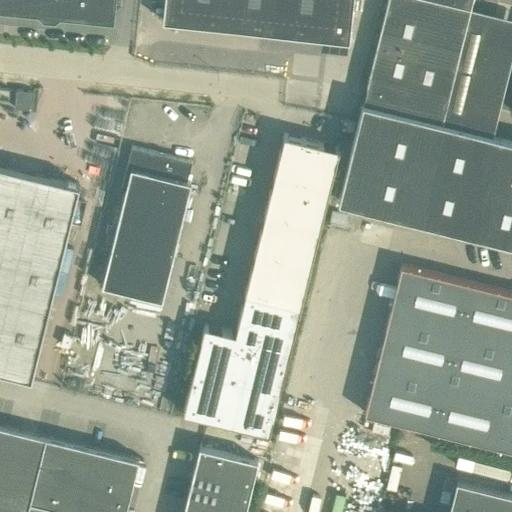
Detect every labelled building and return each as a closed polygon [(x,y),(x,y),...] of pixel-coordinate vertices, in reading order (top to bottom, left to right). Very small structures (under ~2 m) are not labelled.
[(111,3),(110,0),(0,0),(0,4),(1,5),(39,9),(40,8),(44,13),(53,14),(57,10),(58,11),(97,15),(100,15),(103,14),(106,12),(108,10),(110,7),(111,3)] [(163,0),(162,19),(317,36),(348,40),(352,0),(163,0)] [(511,243),(511,138),(441,121),(471,0),(387,0),(337,200),(511,243)] [(251,52),(251,71),(276,72),(276,53),(251,52)] [(0,98),(8,99),(9,88),(0,87),(0,98)] [(32,108),(33,90),(15,89),(14,107),(32,108)] [(150,116),(147,127),(174,134),(177,122),(150,116)] [(147,127),(144,139),(172,146),(174,134),(147,127)] [(205,129),(202,141),(233,148),(236,137),(205,129)] [(234,331),(204,323),(182,410),(268,431),(339,146),(283,133),(234,331)] [(144,139),(142,151),(169,157),(172,146),(144,139)] [(202,141),(199,152),(230,160),(233,148),(202,141)] [(142,151),(139,162),(166,169),(169,157),(142,151)] [(199,152),(196,164),(227,172),(230,160),(199,152)] [(139,162),(136,174),(163,181),(166,169),(139,162)] [(0,369),(30,377),(78,182),(0,163),(0,369)] [(196,164),(193,176),(224,183),(227,172),(196,164)] [(136,174),(133,186),(160,192),(163,181),(136,174)] [(193,176),(190,187),(221,195),(224,183),(193,176)] [(133,186),(130,197),(157,204),(160,192),(133,186)] [(190,187),(187,199),(218,207),(221,195),(190,187)] [(130,197),(127,209),(154,216),(157,204),(130,197)] [(187,199),(184,211),(216,218),(218,207),(187,199)] [(127,209),(124,221),(152,227),(154,216),(127,209)] [(184,211),(182,222),(213,230),(216,218),(184,211)] [(124,221),(122,232),(149,239),(152,227),(124,221)] [(182,222),(179,234),(210,242),(213,230),(182,222)] [(122,232),(119,244),(146,251),(149,239),(122,232)] [(179,234),(176,246),(207,253),(210,242),(179,234)] [(119,244),(116,256),(143,262),(146,251),(119,244)] [(176,246),(173,257),(204,265),(207,253),(176,246)] [(116,256),(113,267),(140,274),(143,262),(116,256)] [(173,257),(170,269),(201,277),(204,265),(173,257)] [(511,290),(400,263),(368,395),(364,412),(511,448),(511,290)] [(113,267),(110,279),(137,286),(140,274),(113,267)] [(170,269),(167,281),(198,288),(201,277),(170,269)] [(106,278),(103,290),(134,297),(137,286),(110,279),(106,278)] [(167,281),(164,292),(196,300),(198,288),(167,281)] [(103,290),(100,301),(132,309),(134,297),(103,290)] [(164,292),(162,304),(193,312),(196,300),(164,292)] [(100,301),(98,313),(129,321),(132,309),(100,301)] [(162,304),(159,316),(190,323),(193,312),(162,304)] [(98,313),(95,325),(126,332),(129,321),(98,313)] [(159,316),(156,327),(187,335),(190,323),(159,316)] [(95,325),(92,336),(123,344),(126,332),(95,325)] [(156,327),(153,339),(184,347),(187,335),(156,327)] [(92,336),(89,348),(120,356),(123,344),(92,336)] [(153,339),(150,351),(181,358),(184,347),(153,339)] [(89,348),(86,360),(117,367),(120,356),(89,348)] [(150,351),(147,362),(178,370),(181,358),(150,351)] [(86,360),(83,372),(114,380),(117,367),(86,360)] [(147,362),(144,374),(175,382),(178,370),(147,362)] [(144,374),(141,386),(172,394),(175,382),(144,374)] [(124,511),(138,458),(142,459),(143,458),(0,422),(0,511),(124,511)] [(243,511),(257,458),(199,444),(182,511),(243,511)] [(447,511),(511,511),(511,492),(456,479),(447,511)]
